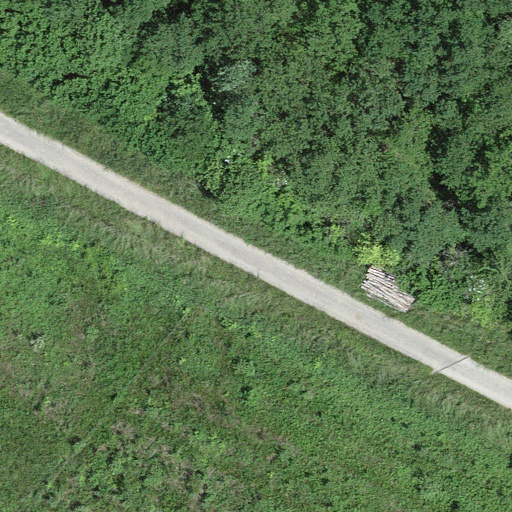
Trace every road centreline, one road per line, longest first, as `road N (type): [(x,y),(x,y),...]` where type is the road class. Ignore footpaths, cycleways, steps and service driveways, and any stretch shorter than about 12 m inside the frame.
road 1 (track): [(511,398),(181,225)]
road 2 (track): [(0,129),(181,225)]
